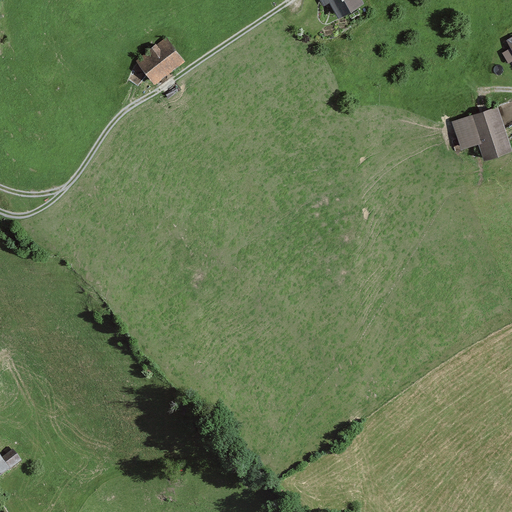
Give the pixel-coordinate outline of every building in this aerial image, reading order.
[(366,0),(335,0),(346,19),(370,5),(366,0)] [(172,36),(141,60),(161,85),(192,60),(172,36)] [(511,40),(503,45),(511,66),(511,40)] [(490,112),(446,123),(454,153),(474,148),(476,159),(500,153),(490,112)] [(9,455),(0,444),(0,472),(9,482),(30,461),(19,448),(9,455)]
